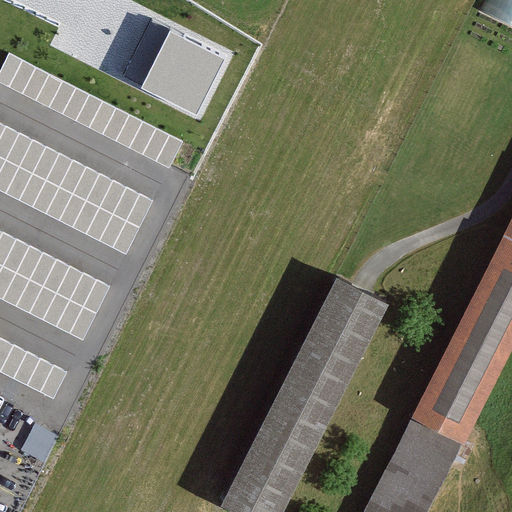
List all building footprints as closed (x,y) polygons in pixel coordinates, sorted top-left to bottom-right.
[(511,0),(484,0),(424,115),(463,135),(511,40),(511,0)] [(153,12),(126,71),(210,108),(237,49),(153,12)] [(186,132),(8,50),(0,65),(0,80),(173,161),(186,132)] [(154,200),(0,122),(0,192),(127,255),(154,200)] [(511,208),(353,511),(426,511),(511,348),(511,208)] [(109,285),(0,232),(0,297),(83,338),(109,285)] [(284,511),(386,308),(328,279),(216,503),(234,511),(284,511)] [(68,373),(0,338),(0,373),(54,401),(68,373)] [(25,447),(47,454),(57,428),(34,420),(25,447)]
